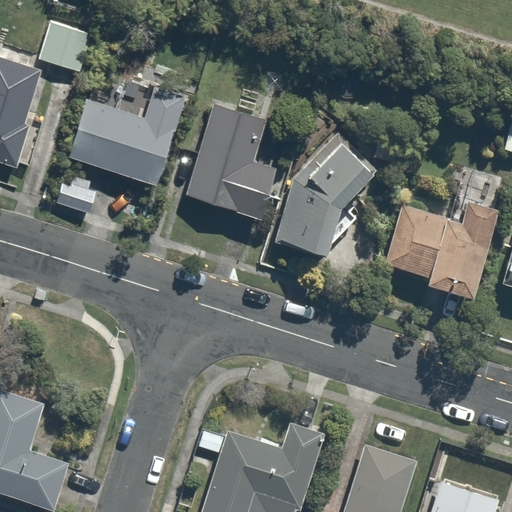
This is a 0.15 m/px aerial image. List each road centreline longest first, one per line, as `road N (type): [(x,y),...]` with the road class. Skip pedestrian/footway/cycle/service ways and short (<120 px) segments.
road 1 (residential): [(511,403),(192,302)]
road 2 (residential): [(192,302),(120,511)]
road 3 (residential): [(192,302),(0,241)]
